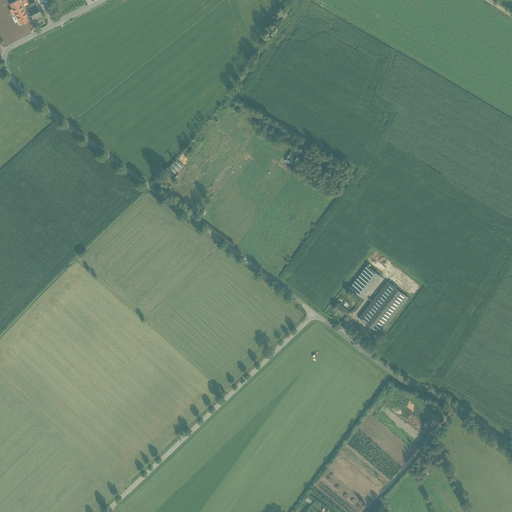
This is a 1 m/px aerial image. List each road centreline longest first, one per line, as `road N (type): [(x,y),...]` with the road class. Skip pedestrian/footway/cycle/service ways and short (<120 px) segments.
road 1 (unclassified): [(313,313),(25,92),(0,51)]
road 2 (unclassified): [(313,313),(107,511)]
road 3 (unclassified): [(511,448),(449,403),(404,383),(313,313)]
